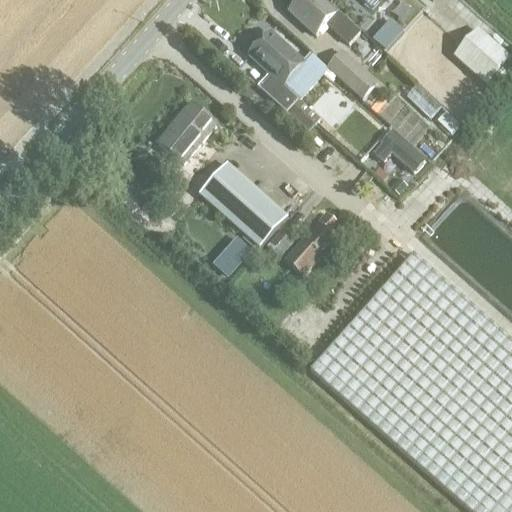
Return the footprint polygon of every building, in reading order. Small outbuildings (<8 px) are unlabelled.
[(317,38),(337,16),(319,0),(303,0),(290,14),(317,38)] [(385,57),(404,36),(390,24),(372,44),(385,57)] [(488,92),(511,64),(511,63),(478,33),(453,62),(488,92)] [(249,58),(270,77),(259,90),(287,115),(299,102),(285,89),(306,66),(271,34),(249,58)] [(343,54),(328,70),(340,81),(363,103),(378,86),(343,54)] [(363,103),(340,81),(330,91),(354,113),(363,103)] [(430,122),(441,111),(417,88),(406,99),(430,122)] [(182,166),(216,126),(193,106),(158,146),(182,166)] [(451,138),(460,129),(446,115),(437,125),(451,138)] [(467,132),(463,128),(455,137),(459,140),(467,132)] [(382,149),(375,157),(384,166),(392,157),(414,177),(415,176),(417,175),(423,168),(423,167),(425,165),(391,136),(381,148),(382,149)] [(430,163),(436,156),(422,144),(416,151),(430,163)] [(261,252),(264,247),(288,221),(227,167),(200,198),(261,252)] [(330,237),(339,227),(327,216),(285,264),(303,281),(322,259),(319,257),(334,240),(330,237)] [(281,234),(267,250),(280,261),(294,245),(281,234)] [(227,284),(251,257),(236,243),(212,270),(227,284)] [(310,370),(468,511),(511,511),(511,342),(412,253),(310,370)]
